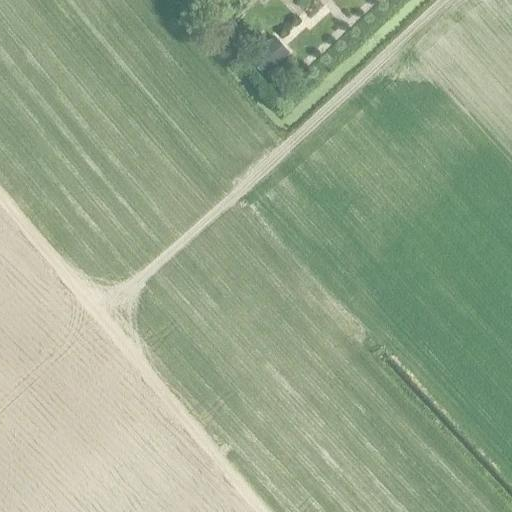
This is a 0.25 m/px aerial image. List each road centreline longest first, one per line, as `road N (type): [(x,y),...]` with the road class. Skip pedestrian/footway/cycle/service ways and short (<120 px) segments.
road 1 (track): [(100,318),(447,0)]
road 2 (track): [(262,511),(0,197)]
